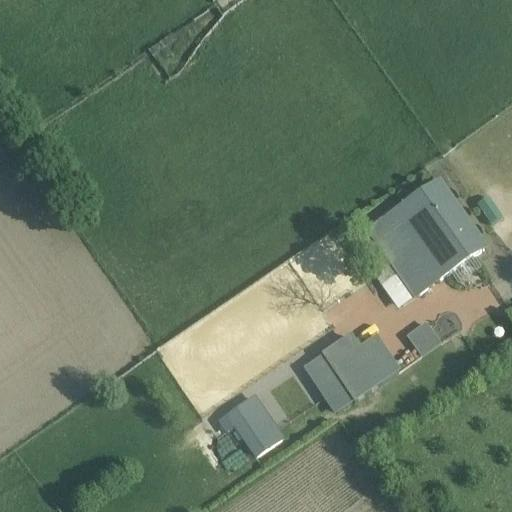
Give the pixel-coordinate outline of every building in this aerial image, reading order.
[(484,252),(439,188),(396,219),(441,283),(484,252)] [(441,283),(396,219),(387,225),(386,224),(372,235),(418,299),(441,283)] [(426,325),(407,339),(422,360),(441,346),(426,325)] [(351,341),(305,373),(316,390),(319,388),(337,416),(354,405),(355,406),(382,388),(382,389),(399,378),(376,343),(359,354),(351,341)] [(225,418),(253,462),(284,442),(256,398),(225,418)]
